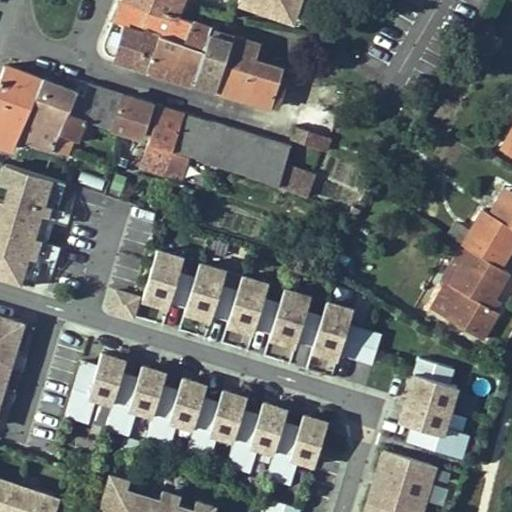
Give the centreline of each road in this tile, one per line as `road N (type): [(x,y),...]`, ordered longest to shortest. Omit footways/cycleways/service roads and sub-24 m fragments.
road 1 (residential): [(0,291),(351,403),(365,430),(343,511)]
road 2 (residential): [(287,126),(77,59)]
